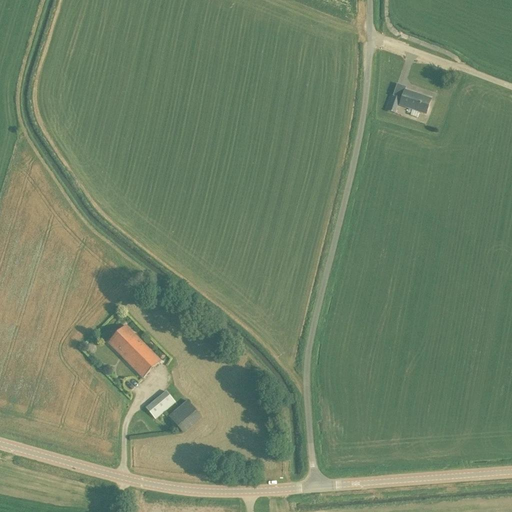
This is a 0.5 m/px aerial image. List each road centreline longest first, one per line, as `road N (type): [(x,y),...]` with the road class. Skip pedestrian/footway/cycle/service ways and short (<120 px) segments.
road 1 (unclassified): [(314,486),(308,345),(355,160),(370,0)]
road 2 (tertiary): [(314,486),(188,490),(0,444)]
road 3 (tertiary): [(511,470),(314,486)]
